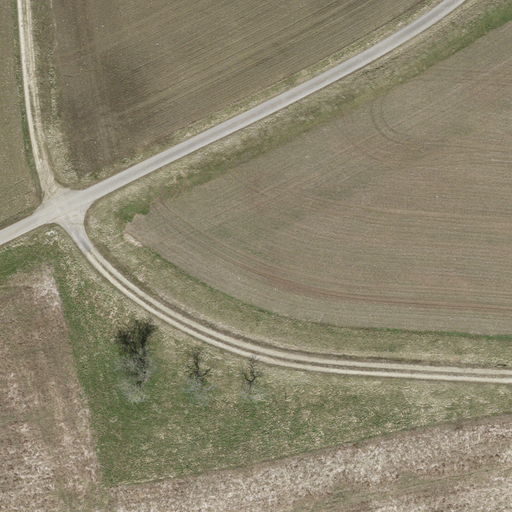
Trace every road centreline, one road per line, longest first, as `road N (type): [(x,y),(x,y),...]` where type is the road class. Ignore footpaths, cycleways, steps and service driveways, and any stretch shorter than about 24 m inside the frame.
road 1 (track): [(0,256),(416,53),(487,0)]
road 2 (track): [(62,226),(123,293),(236,348),(362,372),(511,376)]
road 3 (track): [(62,226),(29,0)]
